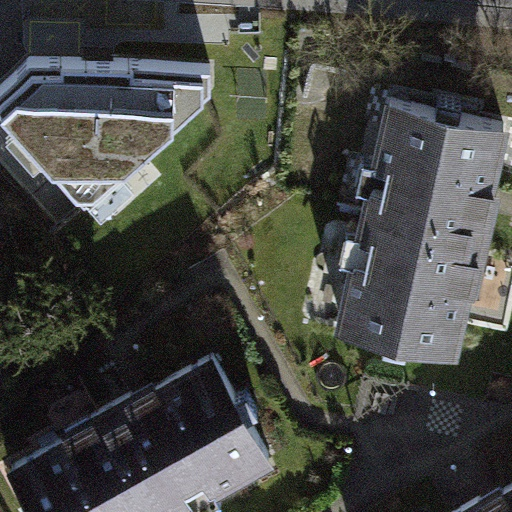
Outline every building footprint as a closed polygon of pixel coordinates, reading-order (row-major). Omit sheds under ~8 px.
[(211,63),(31,56),(0,83),(0,99),(89,197),(210,86),(211,63)] [(511,262),(511,101),(415,81),(366,314),(496,341),(511,262)] [(0,188),(0,247),(29,224),(0,188)] [(223,344),(13,461),(41,511),(184,511),(285,456),(223,344)] [(511,511),(511,483),(462,511),(511,511)]
